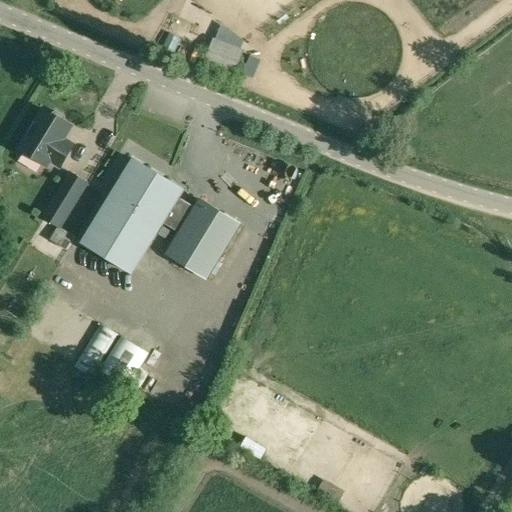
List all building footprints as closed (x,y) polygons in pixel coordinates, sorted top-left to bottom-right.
[(213,42),(204,66),(234,78),(243,55),(213,42)] [(55,112),(50,114),(43,110),(19,149),(47,166),(49,161),(59,167),(73,145),(63,139),(70,126),(63,122),(63,117),(55,112)] [(178,198),(183,189),(132,158),(81,242),(132,273),(163,223),(176,231),(180,225),(182,227),(166,254),(207,279),(240,224),(199,199),(194,208),(178,198)] [(278,158),(278,207),(290,207),(290,158),(278,158)] [(70,172),(43,217),(60,228),(87,183),(70,172)] [(58,227),(50,240),(65,249),(73,237),(58,227)] [(74,325),(84,333),(98,316),(88,308),(74,325)] [(75,367),(92,377),(118,335),(101,324),(75,367)] [(149,354),(121,337),(100,371),(128,388),(149,354)]
